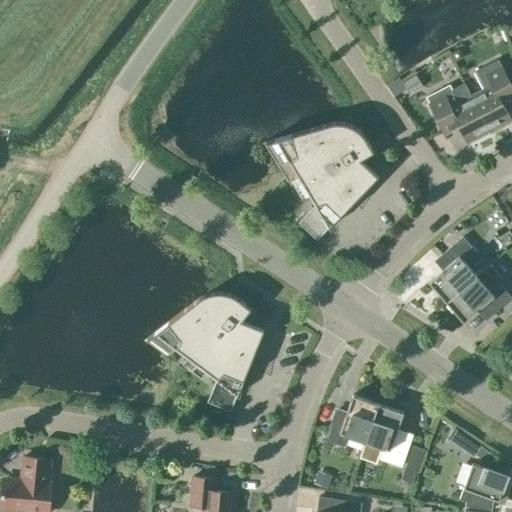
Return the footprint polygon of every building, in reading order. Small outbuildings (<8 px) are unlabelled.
[(471,95),(489,131),(511,119),(498,95),(511,87),(511,86),(498,59),(474,71),(483,89),(471,95)] [(423,86),(416,74),(402,83),(409,95),(423,86)] [(489,131),(471,95),(470,96),(463,83),(452,88),(450,84),(426,96),(446,135),(460,128),(468,142),(489,131)] [(378,157),(367,139),(362,132),(355,126),(346,123),(337,122),(329,123),(263,142),(264,144),(272,141),(282,149),(315,205),(299,222),(317,240),(378,175),(369,166),(378,157)] [(500,236),(506,245),(511,241),(511,234),(509,230),(500,236)] [(477,276),(476,275),(465,262),(477,253),(463,236),(438,258),(446,267),(429,281),(446,301),(477,276)] [(446,301),(464,322),(480,307),(489,317),(511,298),(498,282),(501,279),(489,264),(476,275),(477,276),(446,301)] [(145,342),(146,341),(153,336),(165,340),(216,379),(207,401),(231,411),(264,329),(252,323),(257,312),(240,299),(233,294),(224,292),(215,292),(206,294),(199,298),(144,341),(145,342)] [(365,441),(378,403),(353,394),(346,415),(334,411),(325,439),(345,447),(349,435),(365,441)] [(404,412),(388,406),(378,403),(365,441),(360,457),(376,463),(378,458),(402,466),(411,438),(396,433),(404,412)] [(424,449),(413,445),(401,479),(413,483),(424,449)] [(48,483),(50,459),(23,456),(21,480),(3,478),(2,495),(1,508),(41,511),(48,511),(51,483),(48,483)] [(491,510),(491,509),(488,508),(492,498),(498,500),(504,502),(508,482),(505,482),(508,475),(472,462),(459,499),(466,501),(465,506),(491,510)] [(203,511),(233,511),(235,492),(215,490),(216,478),(192,476),(190,504),(204,506),(203,511)] [(316,511),(360,511),(362,503),(319,496),(316,511)]
